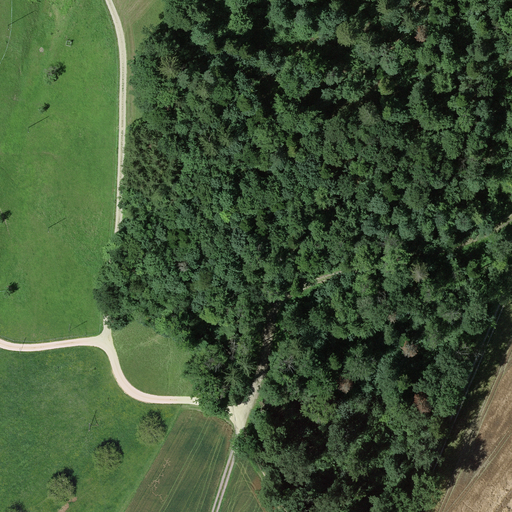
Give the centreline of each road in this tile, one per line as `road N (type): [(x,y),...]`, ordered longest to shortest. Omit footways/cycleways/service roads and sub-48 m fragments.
road 1 (track): [(108,0),(118,27),(121,96),(106,318),(115,366),(123,388),(146,401),(200,399),(226,408),(287,511)]
road 2 (track): [(272,313),(309,284),(487,233),(511,215)]
road 3 (track): [(413,511),(511,278)]
road 4 (track): [(270,294),(260,370),(213,511)]
